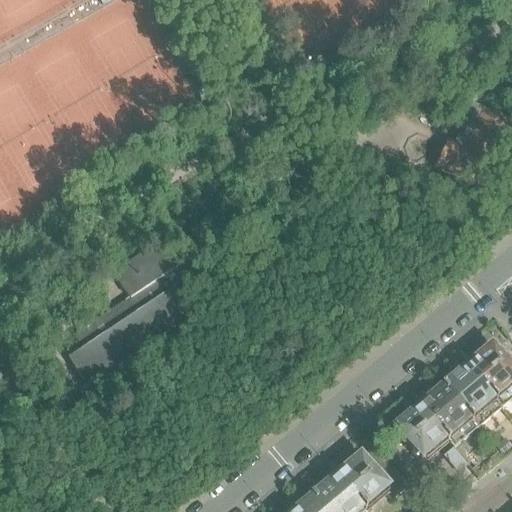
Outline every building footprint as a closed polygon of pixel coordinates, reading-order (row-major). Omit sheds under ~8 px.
[(480,191),(500,147),(510,125),(472,107),(454,147),(447,143),(434,170),(480,191)] [(189,318),(173,293),(197,277),(187,262),(177,269),(160,244),(112,276),(129,301),(87,329),(86,327),(83,329),(85,331),(73,338),(83,352),(68,362),(85,387),(189,318)] [(511,385),(511,374),(490,348),(486,352),(483,352),(476,357),(475,361),(464,370),(494,404),(495,403),(493,401),(511,385)] [(500,412),(494,404),(464,370),(456,377),(453,377),(446,383),(445,386),(441,389),(470,424),(476,432),(500,412)] [(470,424),(441,389),(438,392),(434,392),(427,398),(427,401),(417,409),(445,442),(467,424),(469,426),(470,424)] [(445,442),(417,409),(408,417),(404,417),(397,423),(397,426),(393,430),(421,462),(445,442)] [(502,456),(510,448),(504,441),(495,449),(502,456)] [(406,490),(371,448),(355,461),(352,461),(345,467),(344,470),(335,478),(363,511),(365,511),(386,495),(391,502),(406,490)] [(363,511),(335,478),(325,486),(322,486),(315,492),(314,495),(311,499),(321,511),(363,511)] [(321,511),(311,499),(307,502),(304,502),(297,508),(296,511),(294,511),(321,511)]
